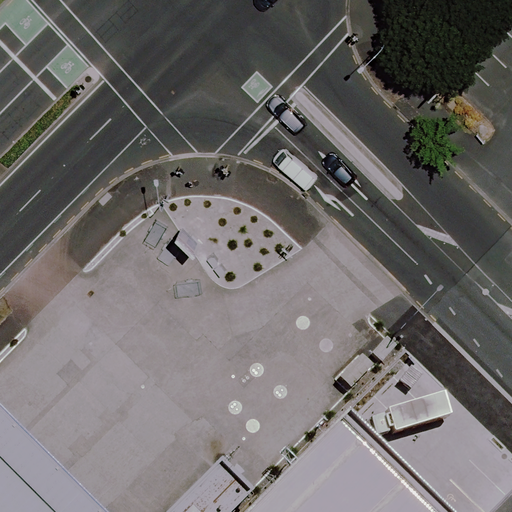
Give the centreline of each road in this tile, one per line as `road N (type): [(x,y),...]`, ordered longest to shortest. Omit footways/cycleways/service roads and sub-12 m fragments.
road 1 (secondary): [(511,309),(208,15)]
road 2 (secondary): [(208,15),(0,228)]
road 3 (secondary): [(0,92),(90,0)]
